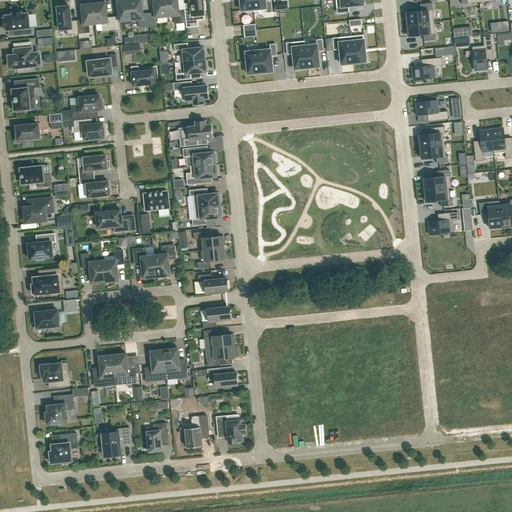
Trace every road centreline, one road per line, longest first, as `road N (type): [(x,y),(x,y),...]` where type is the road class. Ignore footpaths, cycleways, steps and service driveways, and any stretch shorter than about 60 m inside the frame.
road 1 (residential): [(25,348),(36,468),(44,479),(263,458)]
road 2 (residential): [(0,114),(25,348)]
road 3 (residential): [(263,458),(432,442)]
road 4 (residential): [(251,326),(418,308)]
road 5 (residential): [(398,114),(231,131)]
road 6 (residential): [(245,268),(412,251)]
road 7 (residential): [(394,74),(227,90)]
road 8 (residential): [(89,341),(86,299),(176,290),(181,303)]
road 9 (residential): [(398,114),(412,251)]
road 10 (residential): [(231,131),(245,268)]
road 11 (residential): [(418,308),(432,442)]
road 12 (residential): [(251,326),(263,458)]
road 13 (residential): [(511,240),(492,242),(481,254),(482,274),(415,281)]
road 14 (residential): [(181,303),(181,333),(89,341)]
